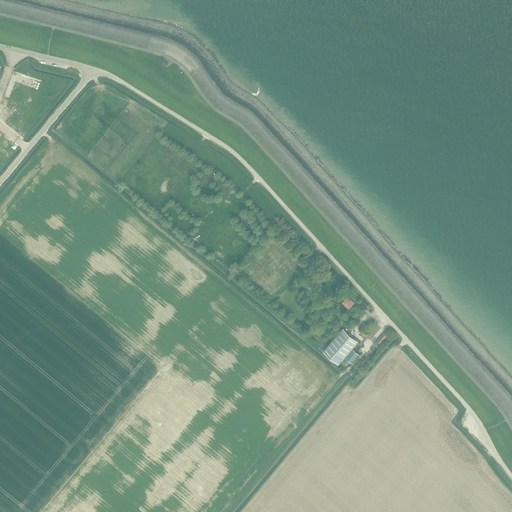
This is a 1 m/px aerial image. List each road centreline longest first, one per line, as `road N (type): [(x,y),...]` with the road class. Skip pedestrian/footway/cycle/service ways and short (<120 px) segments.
road 1 (unclassified): [(511,476),(468,408),(233,151),(92,70)]
road 2 (unclassified): [(0,181),(92,70)]
